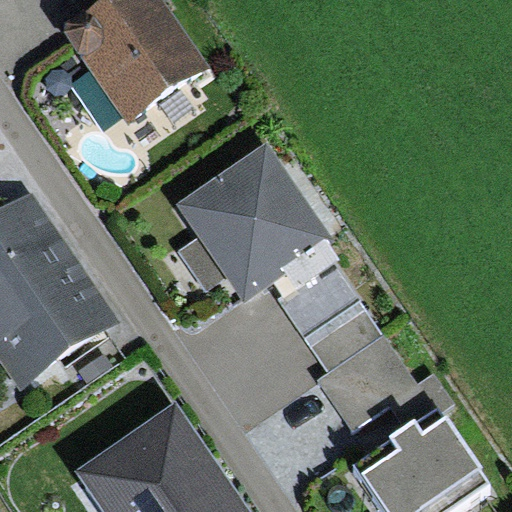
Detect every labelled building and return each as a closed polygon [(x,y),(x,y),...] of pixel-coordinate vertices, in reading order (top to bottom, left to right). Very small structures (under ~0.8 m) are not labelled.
[(155,0),(66,0),(83,25),(57,43),(119,131),(205,72),(155,0)] [(256,146),(169,208),(235,300),(322,239),(256,146)] [(24,196),(0,210),(0,370),(10,386),(106,325),(24,196)] [(245,511),(180,414),(83,478),(105,511),(245,511)] [(430,417),(345,476),(369,511),(465,511),(486,498),(430,417)]
